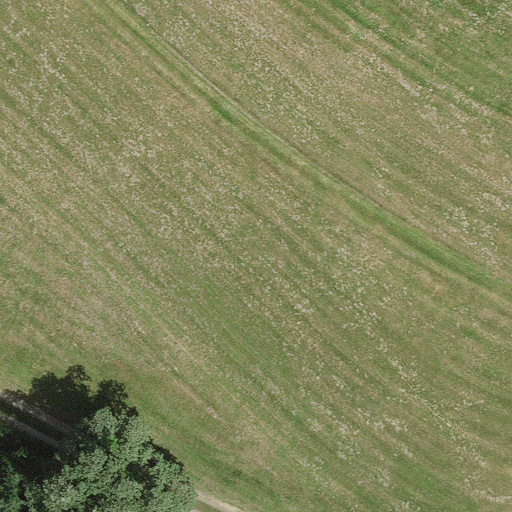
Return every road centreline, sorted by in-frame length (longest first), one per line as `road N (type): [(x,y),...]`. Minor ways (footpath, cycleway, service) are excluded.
road 1 (track): [(235,511),(0,402)]
road 2 (track): [(511,297),(363,215)]
